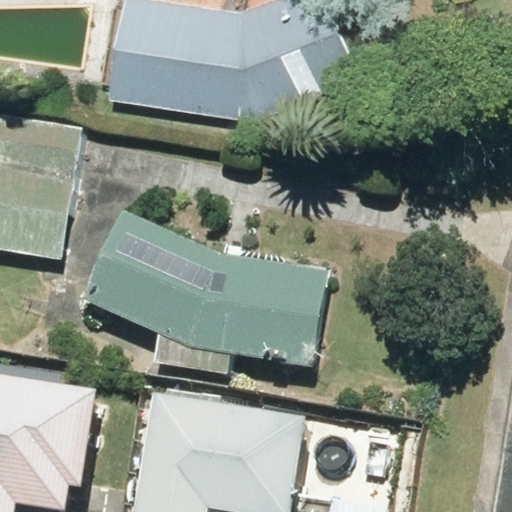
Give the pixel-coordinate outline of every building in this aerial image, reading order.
[(137,0),(122,98),(265,121),(375,77),(343,0),(279,0),(251,12),(177,0),(137,0)] [(0,120),(0,254),(71,266),(92,135),(0,120)] [(96,311),(170,344),(166,373),(240,384),(243,365),(326,377),(341,280),(229,262),(136,221),(96,311)] [(72,382),(0,370),(0,511),(85,511),(87,502),(98,503),(114,404),(69,397),(72,382)] [(178,407),(172,406),(155,511),(311,511),(325,430),(236,416),(237,408),(179,399),(178,407)]
